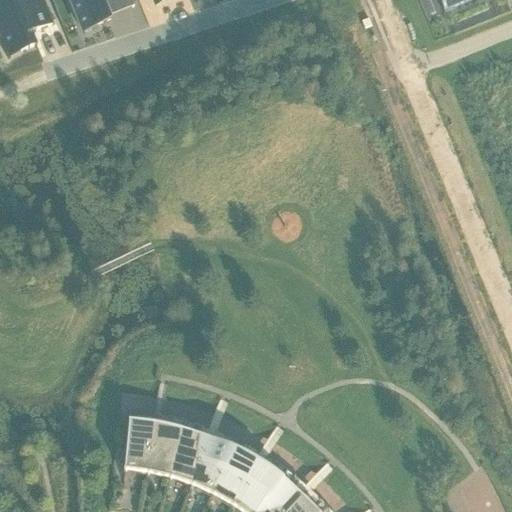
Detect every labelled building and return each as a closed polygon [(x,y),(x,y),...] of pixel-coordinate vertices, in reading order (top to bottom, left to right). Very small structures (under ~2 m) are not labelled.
[(42,0),(0,0),(0,39),(8,58),(36,47),(31,35),(53,26),(42,0)] [(69,0),(84,35),(110,24),(106,15),(133,4),(131,0),(69,0)] [(438,0),(444,14),(478,0),(438,0)] [(123,473),(124,473),(135,474),(147,476),(156,429),(142,427),(128,425),(123,473)] [(158,479),(169,482),(182,435),(169,432),(156,429),(147,476),(158,479)] [(180,485),(191,489),(208,444),(195,439),(182,435),(169,482),(180,485)] [(220,449),(208,444),(191,489),(201,493),(211,498),(233,455),(220,449)] [(222,503),(231,509),(256,468),(245,461),(233,455),(211,498),(222,503)] [(235,511),(257,511),(279,483),(268,475),(256,468),(231,509),(235,511)] [(289,511),(300,501),(290,492),(279,483),(257,511),(289,511)] [(311,511),(310,510),(300,501),(289,511),(311,511)]
